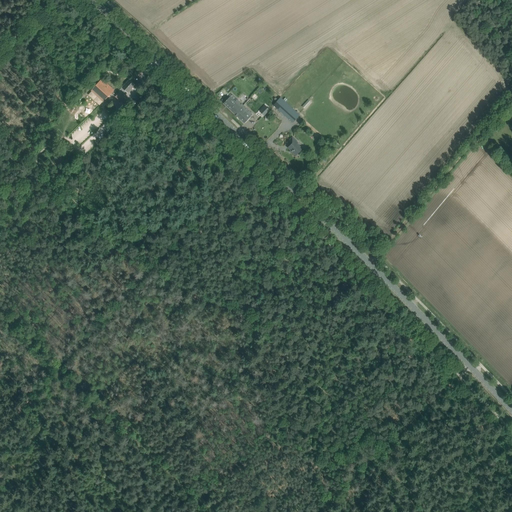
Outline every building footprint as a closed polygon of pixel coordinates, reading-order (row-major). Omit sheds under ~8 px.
[(128,93),(131,89),(135,85),(129,80),(122,87),(125,90),(121,94),(120,93),(116,97),(123,104),(127,99),(124,97),(128,93)] [(112,92),(100,81),(94,88),(105,99),(107,97),(112,92)] [(256,99),(260,103),(268,95),(264,91),(256,99)] [(244,123),(248,119),(253,114),(237,99),(235,101),(230,97),(224,103),(244,123)] [(300,115),(281,97),(274,105),(293,123),(300,115)] [(309,99),(303,106),(306,109),(312,101),(309,99)] [(296,155),(299,152),(302,149),(296,144),(298,142),(292,137),(291,139),(288,142),(290,145),(288,147),(296,155)]
